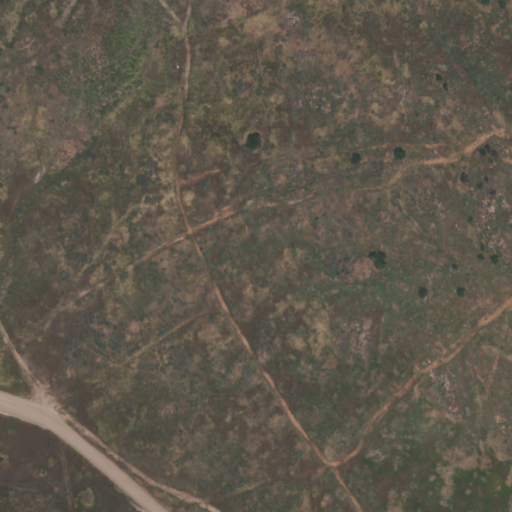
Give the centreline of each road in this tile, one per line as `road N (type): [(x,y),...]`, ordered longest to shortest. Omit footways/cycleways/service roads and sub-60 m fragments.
road 1 (track): [(223,511),(146,478),(64,413),(0,401)]
road 2 (track): [(0,321),(42,394),(64,413),(76,511)]
road 3 (track): [(0,402),(65,426),(163,511)]
